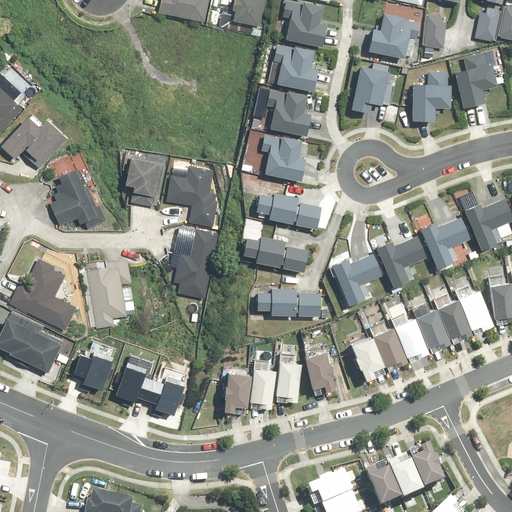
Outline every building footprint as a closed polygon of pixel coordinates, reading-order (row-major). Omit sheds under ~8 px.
[(162,0),(160,12),(206,21),(210,0),(162,0)] [(266,0),(234,0),(233,8),(238,9),(236,19),(262,24),(266,0)] [(293,16),(289,37),(327,45),(332,22),(324,21),(328,3),(312,0),(307,0),(307,2),(297,0),(288,0),(285,15),(293,16)] [(482,10),(476,37),(493,41),(494,39),(498,40),(499,36),(511,38),(511,4),(506,3),(505,9),(489,6),(488,11),(482,10)] [(377,26),(372,48),(408,56),(413,35),(419,37),(422,21),(407,18),(408,14),(388,10),(384,28),(377,26)] [(447,15),(427,14),(426,46),(445,47),(447,15)] [(284,61),(280,82),(317,89),(318,89),(323,66),(315,65),(319,47),(298,43),(298,47),(279,43),(276,59),(284,61)] [(468,66),(458,69),(467,105),(489,100),(486,87),(501,84),(496,61),(488,63),(485,50),(466,55),(468,66)] [(365,62),(355,107),(373,110),(376,101),(386,103),(393,68),(390,68),(391,64),(376,60),(375,65),(365,62)] [(416,80),(415,118),(439,119),(439,106),(454,106),(455,82),(450,82),(450,70),(430,69),(430,80),(416,80)] [(0,133),(26,106),(21,101),(22,100),(1,79),(0,79),(0,133)] [(277,105),(273,126),(311,133),(316,111),(308,110),(312,92),(291,88),(290,91),(271,88),(268,104),(277,105)] [(33,112),(4,145),(19,158),(23,152),(42,169),(72,136),(67,131),(68,130),(52,115),(45,123),(33,112)] [(272,151),(268,171),(306,179),(310,156),(303,155),(306,137),(286,133),(285,137),(266,133),(263,149),(272,151)] [(136,184),(132,200),(155,205),(158,194),(160,194),(166,162),(135,156),(129,183),(136,184)] [(81,215),(87,229),(109,218),(102,203),(100,204),(81,165),(62,174),(65,181),(58,185),(61,190),(55,193),(58,199),(52,202),(62,224),(81,215)] [(188,176),(173,174),(168,200),(193,204),(190,220),(214,225),(219,200),(217,199),(218,193),(211,191),(215,169),(190,165),(188,176)] [(277,194),(261,191),(257,209),(273,213),(272,217),(321,227),(326,204),(301,199),(302,195),(278,190),(277,194)] [(484,200),(468,207),(485,248),(501,241),(495,227),(511,219),(511,198),(510,194),(486,204),(484,200)] [(440,219),(424,226),(441,266),(457,260),(451,246),(476,236),(466,213),(442,223),(440,219)] [(206,298),(220,232),(197,227),(191,253),(182,251),(175,281),(181,282),(179,292),(206,298)] [(396,238),(381,244),(398,285),(413,278),(407,264),(432,254),(422,232),(398,242),(396,238)] [(264,237),(248,235),(245,253),(260,256),(259,260),(309,270),(313,248),(289,243),(290,238),(265,233),(264,237)] [(352,255),(336,262),(353,303),(369,297),(363,282),(387,272),(378,250),(354,259),(352,255)] [(22,280),(11,303),(67,330),(79,306),(57,295),(67,274),(55,268),(57,265),(40,257),(27,283),(22,280)] [(88,269),(98,327),(117,324),(115,316),(131,314),(123,265),(113,267),(113,265),(88,269)] [(511,279),(492,282),(497,322),(511,320),(511,279)] [(324,314),(325,291),(300,290),(300,286),(275,285),(275,290),(261,289),(260,308),(274,308),(274,313),(324,314)] [(460,296),(440,304),(452,336),(462,333),(463,337),(474,333),(460,296)] [(440,305),(419,313),(431,346),(440,343),(442,346),(453,342),(440,305)] [(418,315),(398,323),(411,356),(420,353),(421,355),(432,351),(418,315)] [(65,341),(11,316),(0,340),(0,346),(52,370),(65,341)] [(411,360),(397,324),(377,332),(391,368),(411,360)] [(377,332),(349,342),(362,380),(390,370),(377,332)] [(340,385),(331,348),(311,352),(318,384),(330,381),(331,387),(340,385)] [(81,355),(74,374),(85,379),(83,384),(102,392),(117,358),(96,350),(92,360),(81,355)] [(305,360),(285,358),(281,392),(289,393),(288,398),(301,400),(305,360)] [(135,397),(146,401),(153,382),(144,379),(148,368),(127,361),(114,395),(133,402),(135,397)] [(281,367),(259,364),(255,398),(263,399),(263,404),(276,406),(281,367)] [(252,403),(257,369),(235,366),(230,407),(240,408),(240,401),(252,403)] [(153,382),(146,401),(156,405),(154,409),(174,416),(186,382),(166,375),(163,386),(153,382)] [(428,453),(417,457),(429,486),(449,478),(434,443),(426,446),(428,453)] [(401,458),(393,462),(408,497),(429,488),(416,459),(403,464),(401,458)] [(406,496),(393,467),(381,472),(378,465),(370,468),(386,504),(406,496)] [(322,491),(327,502),(357,489),(349,469),(314,484),(317,493),(322,491)] [(85,511),(142,511),(144,504),(135,502),(136,497),(96,489),(94,500),(88,498),(85,511)] [(365,511),(357,492),(328,504),(331,511),(365,511)] [(438,511),(461,511),(457,507),(462,503),(455,496),(438,511)]
